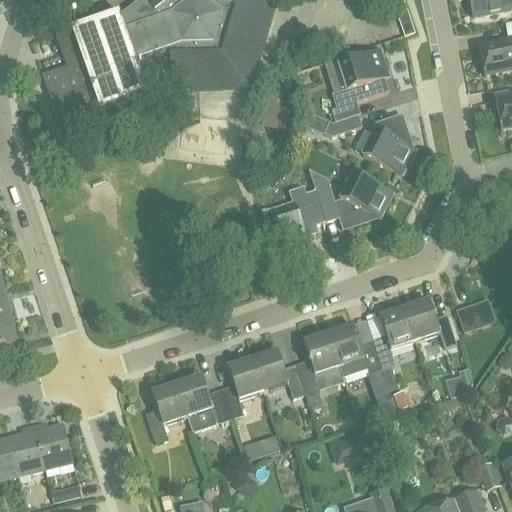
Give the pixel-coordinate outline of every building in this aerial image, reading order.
[(141,0),(119,17),(140,75),(167,74),(168,92),(239,91),(247,85),(274,2),(273,0),(141,0)] [(390,0),(403,37),(403,39),(413,35),(401,0),(390,0)] [(511,0),(469,0),(473,22),(511,14),(511,0)] [(140,75),(119,17),(119,15),(69,33),(70,35),(55,40),(66,72),(42,80),(63,139),(135,114),(131,102),(147,97),(140,75)] [(511,42),(479,49),(486,80),(511,74),(511,42)] [(331,114),(335,127),(356,120),(358,119),(358,118),(355,119),(352,109),(354,108),(387,97),(386,96),(385,97),(381,84),(388,82),(388,81),(386,81),(379,58),(381,57),(380,56),(339,69),(339,70),(340,70),(348,93),(331,98),(336,113),(331,114)] [(511,87),(509,88),(511,100),(496,103),(502,135),(511,132),(511,87)] [(356,120),(335,127),(332,128),(312,118),(306,129),(331,141),(360,132),(356,120)] [(363,160),(400,179),(401,178),(400,177),(411,156),(412,156),(413,155),(409,153),(399,121),(400,120),(399,119),(373,128),(373,130),(374,129),(376,137),(376,136),(375,137),(376,138),(365,160),(364,159),(363,160)] [(327,183),(310,174),(326,226),(338,222),(341,233),(343,232),(342,231),(375,221),(378,222),(378,221),(389,199),(390,199),(390,198),(353,180),(353,179),(341,202),(334,204),(327,183)] [(315,227),(324,224),(314,192),(305,195),(303,189),(288,194),(292,205),(267,213),(279,251),(319,239),(315,227)] [(0,300),(0,326),(11,324),(5,299),(0,300)] [(447,320),(434,324),(428,305),(403,313),(414,347),(439,338),(444,352),(456,349),(447,320)] [(494,327),(487,306),(455,316),(462,338),(494,327)] [(385,340),(372,345),(388,394),(389,396),(399,393),(391,370),(394,369),(390,355),(414,347),(403,313),(379,321),(385,340)] [(11,324),(0,326),(0,353),(17,349),(11,324)] [(379,397),(388,394),(372,345),(359,349),(352,330),(327,338),(339,372),(364,363),(368,378),(372,376),(379,397)] [(478,344),(505,338),(503,330),(476,336),(478,344)] [(309,365),(296,369),(301,384),(306,399),(311,415),(321,411),(316,396),(319,395),(314,380),(339,372),(327,338),(302,347),(309,365)] [(277,355),(251,364),(262,397),(288,388),(293,403),(306,399),(301,384),(296,369),(283,374),(277,355)] [(233,391),(220,394),(230,424),(243,420),(238,405),(262,397),(251,364),(227,372),(233,391)] [(200,380),(175,388),(186,422),(188,421),(193,436),(230,424),(220,394),(207,399),(200,380)] [(186,422),(175,388),(151,396),(157,415),(146,419),(155,448),(167,444),(162,430),(186,422)] [(409,410),(404,395),(393,399),(399,413),(409,410)] [(391,403),(377,408),(382,423),(396,418),(391,403)] [(34,430),(45,472),(72,465),(63,427),(43,432),(42,428),(34,430)] [(28,436),(8,441),(18,479),(45,472),(34,430),(27,431),(28,436)] [(357,435),(364,458),(377,454),(369,431),(357,435)] [(0,483),(18,479),(8,441),(0,443),(0,483)] [(233,465),(235,472),(242,469),(240,463),(233,465)] [(511,464),(503,468),(511,489),(511,464)] [(478,473),(487,495),(500,489),(491,466),(478,473)] [(53,481),(80,477),(79,469),(52,472),(53,481)] [(51,496),(54,509),(81,502),(78,489),(51,496)] [(391,511),(385,493),(370,498),(372,502),(344,511),(343,511),(391,511)] [(483,511),(476,493),(425,511),(483,511)]
